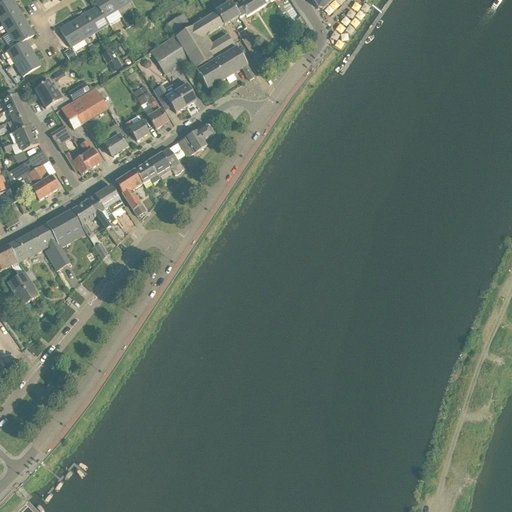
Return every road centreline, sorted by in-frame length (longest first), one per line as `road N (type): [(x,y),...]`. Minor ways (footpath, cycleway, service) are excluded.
road 1 (residential): [(16,469),(83,388),(176,248)]
road 2 (residential): [(0,417),(147,238),(176,248)]
road 3 (unclassified): [(438,511),(511,282)]
road 4 (residential): [(82,196),(228,104),(267,111)]
road 5 (residential): [(176,248),(267,111)]
road 6 (residential): [(267,111),(320,42),(301,0)]
